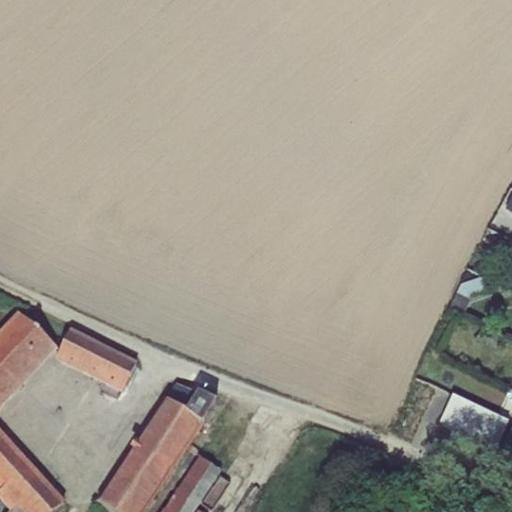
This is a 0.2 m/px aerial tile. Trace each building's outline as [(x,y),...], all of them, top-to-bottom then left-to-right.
[(457,295),(449,311),(463,317),(470,302),(487,296),(480,278),(463,285),(457,295)] [(20,316),(0,337),(0,408),(55,348),(20,316)] [(70,332),(55,362),(122,395),(137,365),(72,333),(70,332)] [(176,385),(96,504),(107,511),(147,511),(216,404),(176,385)] [(452,397),(439,425),(495,451),(509,424),(452,397)] [(0,432),(0,503),(8,511),(56,511),(66,504),(0,432)] [(511,454),(506,452),(501,462),(511,467),(511,454)] [(200,458),(163,511),(195,511),(222,473),(200,458)]
